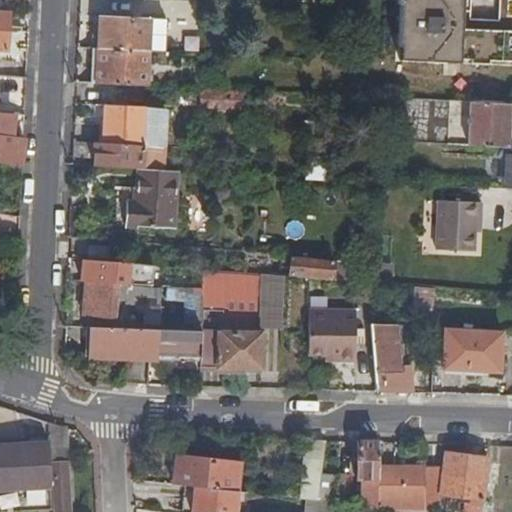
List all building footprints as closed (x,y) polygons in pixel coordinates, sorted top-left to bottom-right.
[(511,0),(508,0),(508,21),(470,19),(470,0),(399,0),(398,30),(475,34),(473,65),(511,66),(511,0)] [(0,48),(6,49),(9,10),(0,10),(0,9),(0,48)] [(97,17),(96,50),(146,52),(163,52),(164,20),(97,17)] [(398,30),(397,62),(473,65),(475,34),(398,30)] [(96,50),(94,84),(144,87),(146,52),(96,50)] [(255,109),(255,94),(199,91),(199,106),(255,109)] [(344,115),(346,96),(332,95),(330,114),(344,115)] [(395,99),(394,118),(507,125),(508,104),(395,99)] [(102,107),(101,126),(152,129),(143,125),(143,109),(102,107)] [(341,138),(344,115),(330,114),(330,119),(328,137),(341,138)] [(506,146),(507,125),(394,118),(392,141),(443,144),(443,142),(506,146)] [(311,134),(312,120),(302,120),(301,134),(311,134)] [(312,120),(311,134),(326,135),(327,122),(312,120)] [(0,122),(0,163),(19,166),(24,139),(3,136),(5,123),(0,122)] [(101,126),(100,143),(162,146),(162,133),(152,129),(101,126)] [(161,169),(162,146),(100,143),(71,141),(71,153),(85,155),(93,153),(92,165),(136,167),(161,169)] [(309,159),(307,178),(323,179),(325,162),(309,159)] [(173,186),(175,170),(173,170),(161,169),(136,167),(135,184),(173,186)] [(172,204),(173,186),(135,184),(134,201),(172,204)] [(170,224),(172,204),(134,201),(134,206),(124,204),(122,220),(132,221),(168,224),(170,224)] [(478,219),(482,219),(483,203),(441,201),(437,249),(476,252),(477,232),(478,219)] [(170,233),(170,224),(168,224),(132,221),(122,220),(122,228),(170,233)] [(114,259),(116,245),(90,242),(89,257),(114,259)] [(291,264),(290,276),(310,278),(336,280),(336,276),(341,276),(342,268),(360,269),(361,262),(288,256),(287,264),(291,264)] [(151,281),(153,265),(125,262),(124,264),(89,260),(89,275),(151,281)] [(199,332),(254,335),(254,329),(257,274),(203,269),(202,289),(199,332)] [(282,276),(257,274),(254,329),(279,330),(282,276)] [(154,328),(157,286),(123,284),(123,286),(92,283),(90,318),(111,320),(113,299),(143,302),(142,322),(154,328)] [(175,324),(175,330),(199,332),(202,289),(166,287),(165,303),(184,304),(182,325),(175,324)] [(415,287),(412,326),(434,327),(438,288),(415,287)] [(357,315),(309,311),(308,319),(305,356),(334,357),(334,363),(352,365),(357,315)] [(88,353),(147,356),(149,329),(84,326),(82,350),(88,353)] [(498,374),(501,331),(434,327),(432,359),(435,359),(434,366),(442,367),(442,370),(498,374)] [(394,328),(371,328),(372,340),(375,372),(399,372),(394,328)] [(147,356),(197,358),(199,332),(175,330),(149,329),(147,356)] [(257,370),(258,335),(254,335),(199,332),(197,358),(196,367),(257,370)] [(48,442),(49,462),(50,462),(53,511),(68,511),(66,451),(62,450),(62,427),(47,422),(48,442)] [(321,459),(323,440),(305,439),(303,458),(321,459)] [(356,478),(364,479),(376,479),(376,465),(376,441),(355,441),(356,478)] [(48,442),(27,443),(20,443),(20,444),(23,489),(50,487),(49,462),(48,442)] [(0,444),(0,490),(23,489),(20,444),(0,444)] [(444,453),(443,466),(439,495),(471,499),(470,503),(470,505),(481,506),(482,494),(486,463),(486,458),(444,453)] [(175,457),(172,484),(194,487),(236,491),(239,463),(175,457)] [(321,459),(303,458),(297,498),(308,499),(325,501),(333,502),(335,474),(319,473),(321,459)] [(479,511),(493,511),(496,494),(500,494),(504,464),(486,463),(482,494),(481,506),(479,511)] [(376,507),(423,508),(423,503),(423,466),(376,465),(376,479),(376,507)] [(423,466),(423,503),(438,505),(439,495),(443,466),(423,466)] [(349,475),(335,474),(333,502),(349,504),(351,487),(348,487),(349,475)] [(376,479),(364,479),(364,484),(360,484),(359,506),(376,507),(376,479)] [(191,511),(233,511),(236,491),(194,487),(191,511)] [(323,511),(325,501),(308,499),(306,511),(323,511)] [(470,505),(470,503),(465,503),(464,511),(479,511),(481,506),(470,505)]
